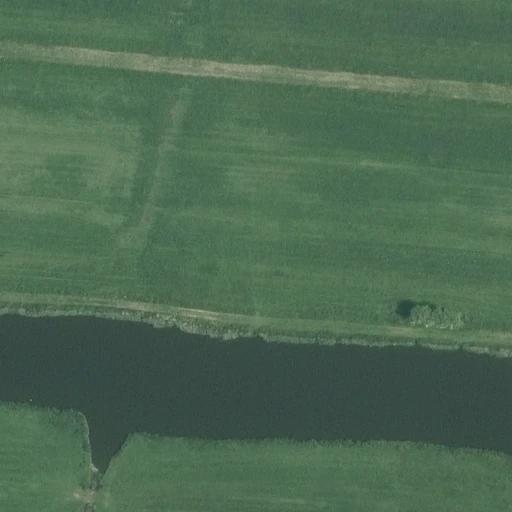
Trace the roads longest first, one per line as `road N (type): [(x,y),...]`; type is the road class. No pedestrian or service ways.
road 1 (track): [(0,53),(511,101)]
road 2 (track): [(511,342),(0,297)]
